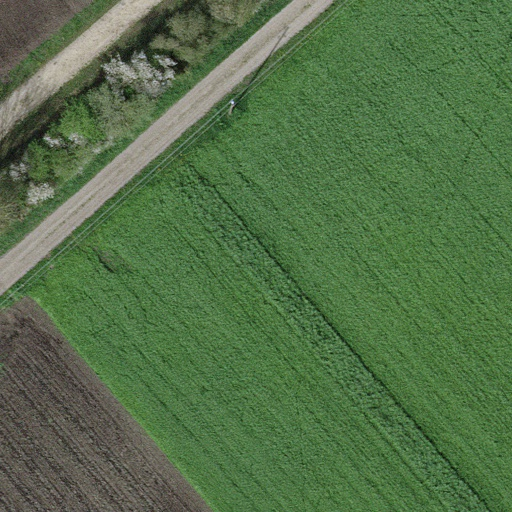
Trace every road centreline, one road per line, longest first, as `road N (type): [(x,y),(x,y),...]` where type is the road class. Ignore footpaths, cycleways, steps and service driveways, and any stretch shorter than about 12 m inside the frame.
road 1 (track): [(0,275),(314,0)]
road 2 (track): [(138,0),(0,120)]
